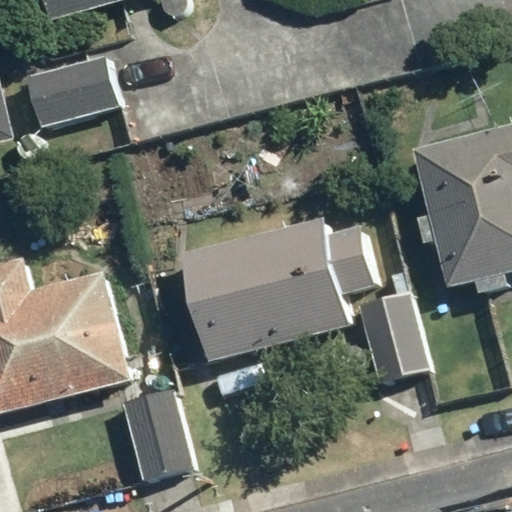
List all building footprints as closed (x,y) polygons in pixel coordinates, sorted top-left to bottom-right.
[(46,0),(53,22),(124,0),(46,0)] [(107,54),(26,74),(39,127),(120,107),(107,54)] [(0,74),(0,146),(17,142),(0,74)] [(511,127),(413,151),(447,288),(511,272),(511,127)] [(325,218),(182,256),(210,362),(353,323),(347,300),(384,290),(366,225),(329,235),(325,218)] [(0,416),(138,380),(110,272),(39,291),(30,255),(0,261),(0,416)] [(408,290),(359,303),(380,381),(429,368),(408,290)]
